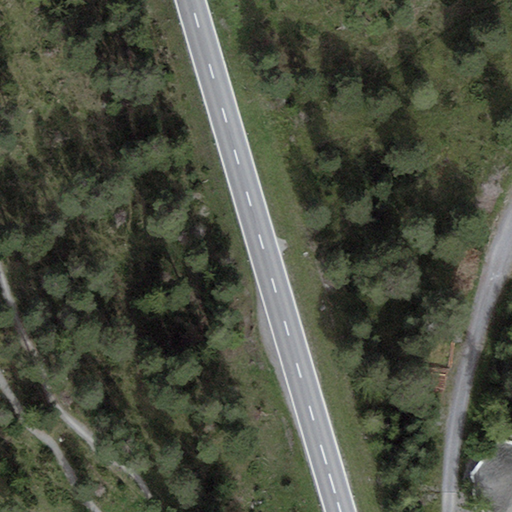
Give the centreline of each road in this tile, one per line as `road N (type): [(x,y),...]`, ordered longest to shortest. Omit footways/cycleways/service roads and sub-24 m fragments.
road 1 (primary): [(345,511),(192,0)]
road 2 (track): [(449,511),(452,440),(482,305),(511,235)]
